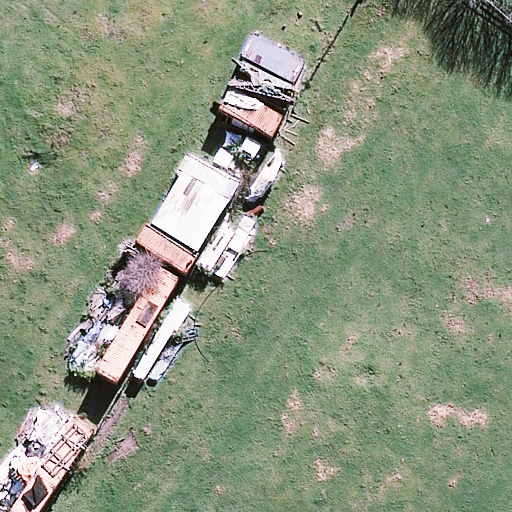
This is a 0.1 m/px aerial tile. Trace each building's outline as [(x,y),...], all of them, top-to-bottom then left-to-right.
[(312,68),(253,39),(214,117),(273,146),(312,68)] [(238,189),(188,160),(174,186),(223,214),(238,189)] [(194,257),(148,228),(132,254),(178,283),(194,257)] [(176,288),(154,275),(91,379),(113,393),(176,288)] [(44,511),(91,440),(69,425),(12,511),(44,511)]
